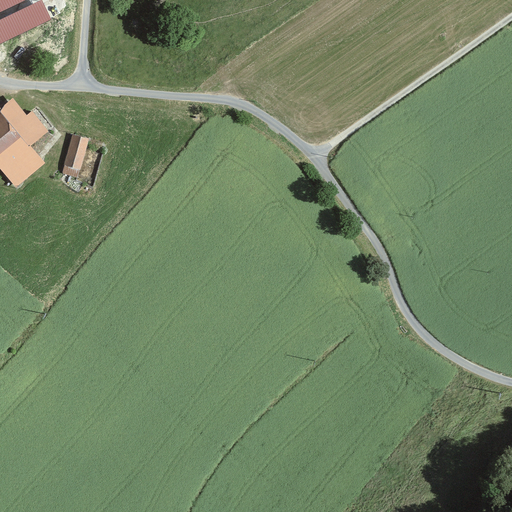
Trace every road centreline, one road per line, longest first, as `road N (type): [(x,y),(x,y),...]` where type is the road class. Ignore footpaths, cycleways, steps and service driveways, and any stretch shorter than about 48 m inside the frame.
road 1 (unclassified): [(0,79),(226,100),(263,116),(302,146),(377,244),(415,323),(446,352),(511,380)]
road 2 (track): [(511,13),(309,155)]
